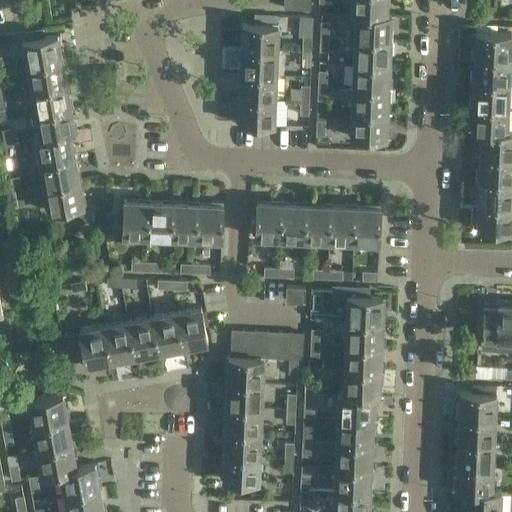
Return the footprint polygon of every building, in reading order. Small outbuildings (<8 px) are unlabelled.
[(284,0),(284,7),(284,9),(310,10),(310,0),(284,0)] [(351,0),(351,13),(391,15),(391,14),(386,13),(386,5),(389,5),(389,0),(351,0)] [(351,13),(350,14),(356,15),(355,38),(390,40),(390,28),(394,28),(394,15),(391,15),(351,13)] [(320,35),(329,36),(330,21),(321,21),(320,35)] [(241,48),(277,50),(278,24),(242,23),(241,48)] [(25,40),(22,41),(27,66),(62,60),(58,35),(45,37),(43,28),(24,31),(25,40)] [(474,57),(510,58),(511,33),(475,31),(474,57)] [(329,36),(320,35),(320,50),(329,50),(329,36)] [(302,51),(311,51),(312,37),(303,36),(302,51)] [(355,38),(354,63),(389,64),(389,54),(392,54),(393,41),(390,41),(390,40),(355,38)] [(241,48),(240,72),(276,74),(277,50),(241,48)] [(311,51),(302,51),(302,66),(311,66),(311,51)] [(509,82),(510,58),(474,57),(473,81),(509,82)] [(66,84),(62,60),(27,66),(31,90),(66,84)] [(354,63),(352,87),(388,88),(388,87),(392,88),(392,78),(388,77),(389,64),(354,63)] [(318,84),(327,85),(328,70),(319,70),(318,84)] [(240,72),(239,97),(275,99),(276,74),(240,72)] [(508,107),(509,82),(473,81),(472,105),(508,107)] [(31,90),(35,114),(71,108),(66,84),(31,90)] [(327,85),(318,84),(317,99),(326,99),(327,85)] [(300,100),(309,100),(310,85),(301,85),(300,100)] [(352,87),(351,111),(387,113),(387,112),(391,112),(391,102),(387,101),(388,88),(352,87)] [(239,97),(238,122),(274,124),(275,99),(239,97)] [(309,100),(300,100),(300,114),(309,115),(309,100)] [(472,105),(471,130),(511,132),(511,130),(507,131),(508,107),(472,105)] [(75,132),(71,108),(35,114),(39,137),(35,137),(35,139),(75,132)] [(387,113),(351,111),(350,136),(386,138),(387,113)] [(317,119),(316,126),(316,134),(325,134),(325,119),(317,119)] [(4,144),(12,143),(10,128),(1,130),(4,144)] [(511,156),(511,132),(471,130),(471,131),(480,132),(479,155),(511,156)] [(35,139),(39,162),(75,157),(71,134),(75,133),(75,132),(35,139)] [(12,143),(4,144),(6,159),(15,157),(12,143)] [(511,156),(479,155),(478,179),(511,181),(511,156)] [(39,162),(43,187),(79,180),(75,157),(39,162)] [(12,193),(21,191),(18,177),(10,178),(12,193)] [(511,181),(478,179),(477,204),(511,205),(511,181)] [(79,180),(43,187),(48,212),(83,206),(79,180)] [(21,191),(12,193),(15,207),(24,205),(21,191)] [(147,237),(148,201),(123,200),(122,236),(147,237)] [(173,202),(148,201),(147,237),(171,238),(173,202)] [(280,238),(282,202),(257,201),(255,237),(280,238)] [(197,203),(173,202),(171,238),(196,239),(197,203)] [(306,204),(282,202),(280,238),(304,239),(306,204)] [(196,239),(221,240),(223,204),(197,203),(196,239)] [(331,205),(306,204),(304,239),(329,240),(331,205)] [(511,229),(511,205),(477,204),(476,229),(511,231),(511,229)] [(355,206),(331,205),(329,240),(354,241),(355,206)] [(379,243),(381,207),(355,206),(354,241),(379,243)] [(145,271),(146,262),(131,261),(131,270),(145,271)] [(146,262),(145,271),(160,271),(160,263),(146,262)] [(194,273),(195,264),(180,263),(179,272),(194,273)] [(195,264),(194,273),(209,273),(209,264),(195,264)] [(279,277),(279,268),(264,267),(264,276),(279,277)] [(279,268),(279,277),(293,277),(294,268),(279,268)] [(327,279),(328,270),(313,269),(313,278),(327,279)] [(328,270),(327,279),(342,279),(342,270),(328,270)] [(377,272),(363,271),(362,280),(377,281),(377,272)] [(121,287),(121,278),(107,278),(106,287),(121,287)] [(121,278),(121,287),(136,288),(136,279),(121,278)] [(71,292),(86,289),(84,280),(70,283),(71,292)] [(172,289),(172,280),(157,280),(157,288),(172,289)] [(172,280),(172,289),(186,289),(186,281),(172,280)] [(305,286),(286,285),(285,300),(304,301),(305,286)] [(347,297),(346,320),(382,322),(383,297),(369,296),(370,287),(347,286),(347,297)] [(322,294),(313,294),(312,309),(321,309),(322,294)] [(483,304),(481,349),(511,350),(511,304),(511,301),(498,301),(497,305),(483,304)] [(175,311),(182,347),(207,342),(201,307),(175,311)] [(158,351),(182,347),(175,311),(151,316),(158,351)] [(134,356),(158,351),(151,316),(127,320),(134,356)] [(110,360),(134,356),(127,320),(103,325),(110,360)] [(346,320),(345,345),(381,346),(382,322),(346,320)] [(110,360),(103,325),(78,330),(81,347),(84,360),(85,365),(110,360)] [(311,344),(319,344),(320,329),(311,329),(311,344)] [(231,330),(230,355),(242,356),(243,330),(231,330)] [(255,331),(243,330),(242,356),(254,356),(255,331)] [(264,357),(266,357),(267,331),(255,331),(254,356),(264,357)] [(266,357),(278,357),(279,332),(267,331),(266,357)] [(278,357),(289,358),(290,358),(291,332),(279,332),(278,357)] [(304,333),(291,332),(290,358),(298,358),(302,359),(304,333)] [(319,344),(311,344),(310,358),(328,359),(328,351),(319,350),(319,344)] [(345,345),(344,369),(380,371),(381,346),(345,345)] [(81,347),(66,350),(68,363),(84,360),(81,347)] [(242,356),(230,355),(228,355),(227,382),(262,383),(264,357),(254,356),(242,356)] [(298,358),(290,358),(289,358),(288,373),(297,374),(298,358)] [(379,395),(380,371),(344,369),(343,392),(338,392),(338,394),(379,395)] [(305,392),(313,393),(314,378),(305,378),(305,392)] [(261,407),(262,383),(227,382),(226,406),(261,407)] [(458,417),(494,418),(495,393),(459,391),(458,417)] [(313,393),(305,392),(304,407),(313,407),(313,393)] [(32,426),(68,419),(63,394),(27,401),(32,426)] [(287,408),(295,409),(296,394),(287,394),(287,408)] [(338,394),(337,418),(373,419),(374,396),(379,396),(379,395),(338,394)] [(260,431),(261,407),(226,406),(225,430),(260,431)] [(295,409),(287,408),(286,423),(295,423),(295,409)] [(4,431),(12,429),(10,415),(1,417),(4,431)] [(493,443),(494,418),(458,417),(457,441),(493,443)] [(337,418),(336,443),(372,444),(373,419),(337,418)] [(72,443),(68,419),(32,426),(36,450),(72,443)] [(302,441),(311,442),(312,427),(303,427),(302,441)] [(12,429),(4,431),(6,445),(15,444),(12,429)] [(259,456),(260,431),(225,430),(223,454),(259,456)] [(311,442),(302,441),(302,456),(311,456),(311,442)] [(492,467),(493,443),(457,441),(456,465),(492,467)] [(284,457),(293,457),(294,443),(285,442),(284,457)] [(36,450),(41,473),(94,464),(94,462),(76,466),(72,443),(36,450)] [(336,443),(335,467),(371,469),(372,444),(336,443)] [(259,456),(223,454),(222,480),(258,481),(259,456)] [(293,457),(284,457),(284,472),(292,472),(293,457)] [(13,480),(22,478),(19,464),(10,465),(13,480)] [(99,488),(94,464),(41,473),(41,475),(60,471),(64,495),(99,488)] [(456,465),(455,490),(500,491),(491,490),(492,467),(456,465)] [(370,493),(371,469),(335,467),(334,491),(370,493)] [(300,490),(309,490),(310,476),(301,475),(300,490)] [(31,492),(40,490),(37,476),(28,477),(31,492)] [(64,495),(67,511),(101,511),(103,511),(99,488),(64,495)] [(309,490),(300,490),(300,505),(309,505),(309,490)] [(499,511),(500,491),(455,490),(455,491),(464,492),(463,511),(499,511)] [(368,511),(370,493),(334,491),(333,511),(368,511)] [(19,511),(27,509),(25,495),(16,497),(19,511)]
